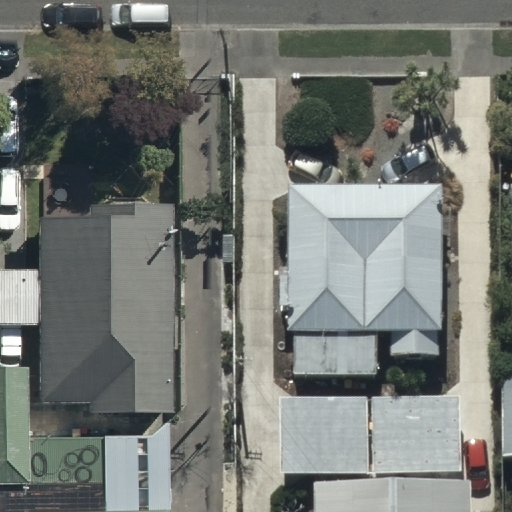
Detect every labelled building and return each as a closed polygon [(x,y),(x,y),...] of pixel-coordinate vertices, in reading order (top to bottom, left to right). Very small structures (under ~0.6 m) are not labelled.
[(439,196),(294,196),(294,344),(438,345),(439,196)] [(173,420),(171,205),(33,206),(35,401),(84,401),(84,421),(173,420)] [(30,270),(0,269),(0,328),(30,329),(30,270)] [(296,351),(297,382),(378,381),(377,350),(296,351)] [(21,369),(0,369),(0,480),(110,480),(110,442),(21,442),(21,369)] [(511,379),(503,379),(504,465),(511,465),(511,379)] [(279,404),(278,477),(462,478),(462,405),(279,404)] [(468,511),(469,499),(317,500),(317,511),(468,511)]
